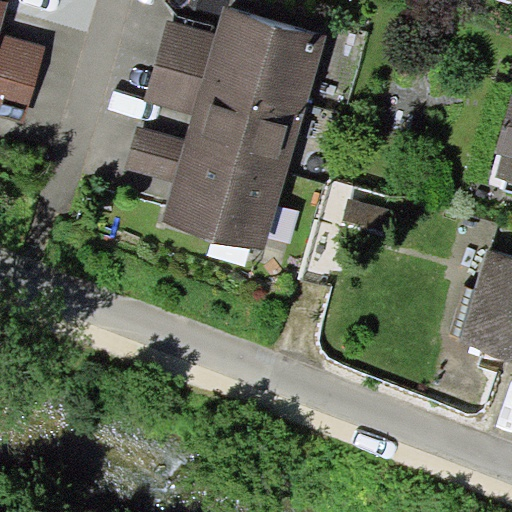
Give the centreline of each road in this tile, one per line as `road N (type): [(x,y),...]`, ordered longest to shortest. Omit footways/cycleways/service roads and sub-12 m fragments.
road 1 (residential): [(0,270),(511,465)]
road 2 (residential): [(115,0),(55,199)]
